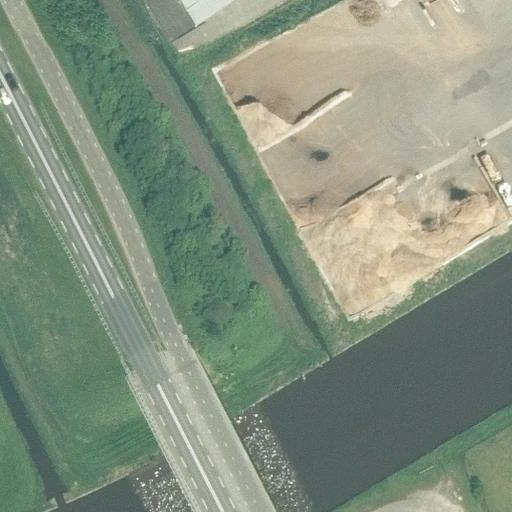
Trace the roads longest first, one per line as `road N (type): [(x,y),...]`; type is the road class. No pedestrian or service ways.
road 1 (unclassified): [(256,511),(168,336),(116,205),(11,0)]
road 2 (primary): [(220,511),(0,78)]
